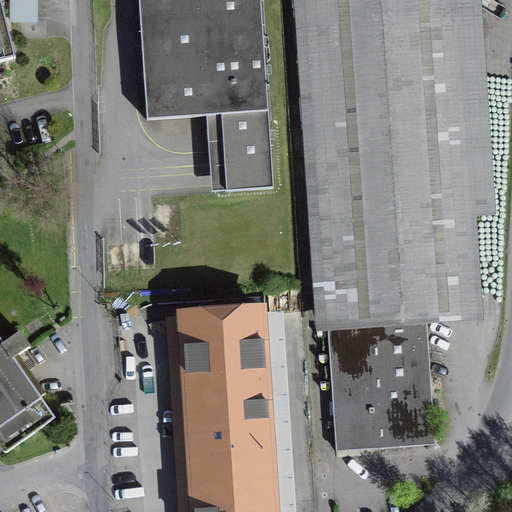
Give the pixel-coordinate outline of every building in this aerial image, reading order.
[(31,0),(11,0),(10,18),(30,19),(31,0)] [(263,191),(252,0),(129,0),(136,130),(207,127),(210,194),(263,191)] [(456,0),(287,0),(310,335),(326,335),(338,457),(435,448),(423,329),(478,324),(456,0)] [(0,11),(0,58),(10,57),(0,11)] [(275,511),(258,317),(167,322),(184,511),(275,511)] [(0,337),(0,443),(7,452),(57,416),(0,337)]
